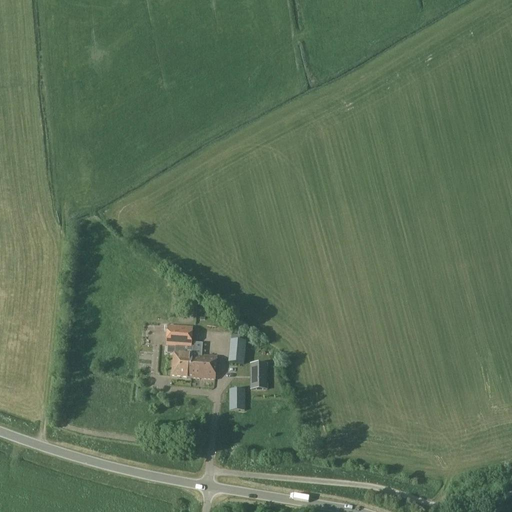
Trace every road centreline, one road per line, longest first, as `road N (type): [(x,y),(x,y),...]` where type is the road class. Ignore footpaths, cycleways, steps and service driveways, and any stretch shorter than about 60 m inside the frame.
road 1 (track): [(208,471),(358,484),(457,511),(486,507),(511,491)]
road 2 (unclassified): [(0,432),(85,460),(207,485)]
road 3 (unclassified): [(360,511),(207,485)]
